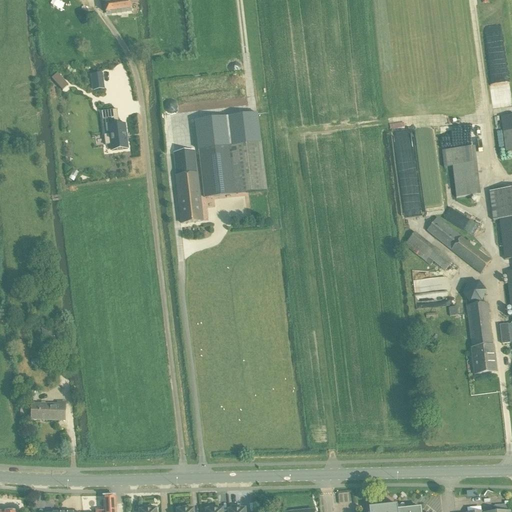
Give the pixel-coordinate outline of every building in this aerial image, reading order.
[(104,0),(105,5),(106,13),(132,10),(131,1),(129,1),(128,0),(104,0)] [(57,74),(51,79),(62,91),(68,86),(57,74)] [(102,75),(92,76),(93,84),(94,91),(104,90),(103,83),(102,75)] [(117,110),(101,112),(102,120),(111,119),(112,127),(109,127),(110,137),(104,137),(105,146),(111,145),(112,151),(117,151),(123,150),(128,150),(125,125),(120,126),(119,126),(117,110)] [(266,191),(261,144),(258,115),(195,122),(199,151),(204,198),(236,194),(236,195),(247,194),(266,191)] [(506,154),(511,152),(511,116),(501,118),(506,154)] [(480,195),(477,164),(475,148),(442,152),(444,167),(452,167),(456,198),(480,195)] [(197,174),(194,151),(174,154),(176,176),(177,176),(182,224),(202,221),(201,208),(200,202),(197,174)] [(511,190),(489,193),(493,221),(502,220),(505,244),(508,261),(511,260),(511,272),(506,273),(511,317),(511,318),(511,190)] [(480,274),(491,261),(461,238),(437,218),(426,232),(480,274)] [(426,262),(435,250),(414,233),(404,245),(426,262)] [(452,263),(435,250),(426,262),(430,266),(433,262),(445,271),(452,263)] [(484,304),(483,297),(486,291),(479,282),(467,284),(463,294),(466,298),(472,348),(471,348),(474,375),(497,372),(493,346),(487,303),(484,304)] [(449,317),(457,316),(456,307),(448,308),(449,317)] [(508,325),(499,326),(502,345),(510,344),(511,343),(511,324),(508,325)] [(54,333),(53,327),(41,329),(43,343),(55,342),(54,333)] [(69,356),(60,356),(60,371),(69,371),(69,356)] [(65,416),(66,403),(58,403),(58,405),(32,405),(31,420),(58,421),(58,416),(65,416)] [(95,511),(116,511),(115,497),(103,497),(104,509),(96,510),(95,511)]
